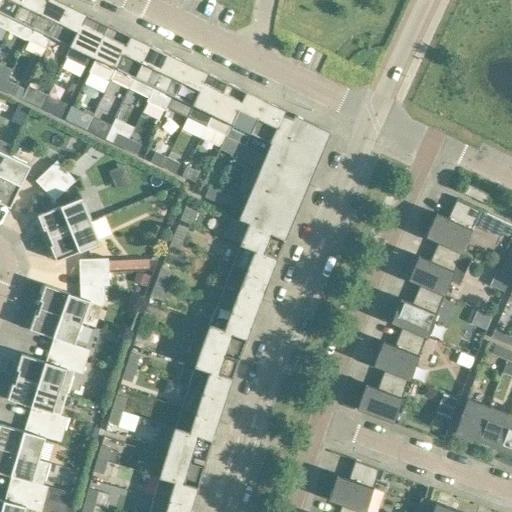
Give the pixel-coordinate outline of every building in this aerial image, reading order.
[(0,0),(0,27),(7,31),(21,0),(0,0)] [(21,0),(7,31),(26,41),(32,28),(45,0),(21,0)] [(56,0),(45,0),(32,28),(26,41),(45,50),(51,37),(67,5),(61,2),(56,0)] [(80,11),(67,5),(51,37),(71,47),(86,14),(80,11)] [(86,14),(71,47),(66,57),(85,67),(90,56),(93,57),(109,25),(104,23),(86,14)] [(131,36),(113,27),(109,25),(93,57),(96,59),(89,72),(109,82),(111,79),(131,36)] [(151,45),(131,36),(111,79),(130,88),(151,45)] [(149,98),(170,54),(151,45),(130,88),(149,98)] [(149,98),(147,102),(166,111),(168,108),(189,64),(170,54),(149,98)] [(187,117),(208,73),(189,64),(168,108),(187,117)] [(228,82),(208,73),(187,117),(206,127),(228,82)] [(19,86),(7,81),(2,90),(15,96),(19,86)] [(247,92),(228,82),(206,127),(225,136),(231,124),(247,92)] [(22,99),(41,108),(48,95),(28,86),(22,99)] [(247,92),(225,136),(245,145),(266,101),(247,92)] [(67,105),(48,95),(41,108),(61,118),(67,105)] [(245,145),(236,163),(258,174),(265,155),(271,143),(285,114),(286,111),(266,101),(245,145)] [(73,107),(66,120),(86,130),(92,116),(73,107)] [(252,217),(249,224),(286,239),(301,201),(331,132),(295,114),(293,117),(285,114),(271,143),(265,155),(258,174),(246,203),(242,213),(252,217)] [(92,116),(86,130),(106,139),(112,126),(92,116)] [(117,133),(112,143),(125,148),(129,139),(117,133)] [(0,172),(9,155),(13,145),(0,138),(0,172)] [(141,145),(129,139),(125,148),(137,154),(141,145)] [(155,152),(151,161),(163,167),(168,158),(155,152)] [(31,166),(9,155),(0,172),(0,203),(10,208),(31,166)] [(180,164),(168,158),(163,167),(176,173),(180,164)] [(45,191),(66,171),(57,161),(36,181),(45,191)] [(187,167),(182,176),(194,182),(199,173),(187,167)] [(76,181),(66,171),(45,191),(55,201),(76,181)] [(467,184),(463,193),(485,203),(489,194),(467,184)] [(205,197),(217,202),(221,193),(209,188),(205,197)] [(221,193),(217,202),(242,213),(246,203),(221,193)] [(46,230),(49,237),(91,221),(82,198),(38,215),(44,231),(46,230)] [(462,252),(481,211),(456,199),(448,218),(437,213),(426,236),(472,257),(472,256),(462,252)] [(185,207),(180,220),(190,224),(195,211),(185,207)] [(232,217),(224,237),(240,244),(277,259),(278,258),(280,252),(286,239),(249,224),(232,217)] [(100,244),(91,221),(49,237),(52,245),(50,246),(56,261),(100,244)] [(177,228),(172,241),(181,244),(186,232),(177,228)] [(419,256),(409,279),(445,295),(451,281),(460,285),(472,257),(426,236),(426,237),(438,243),(430,261),(419,256)] [(178,253),(181,244),(172,241),(167,253),(176,257),(178,253)] [(240,244),(232,265),(269,280),(270,278),(272,272),(277,259),(240,244)] [(510,251),(501,270),(511,275),(511,273),(511,251),(510,251)] [(167,253),(164,261),(182,268),(187,257),(178,253),(176,257),(167,253)] [(79,260),(80,273),(109,272),(109,270),(108,260),(108,258),(79,260)] [(149,259),(108,260),(109,270),(150,269),(149,261),(149,259)] [(231,267),(224,285),(262,300),(264,292),(269,280),(232,265),(231,267)] [(161,269),(156,282),(166,285),(170,273),(161,269)] [(42,302),(40,308),(82,323),(90,301),(103,305),(105,300),(104,286),(109,286),(109,272),(80,273),(81,297),(45,285),(40,301),(42,302)] [(138,272),(135,282),(147,285),(150,275),(138,272)] [(391,322),(427,337),(445,295),(409,279),(408,280),(420,285),(413,303),(401,298),(391,322)] [(161,298),(166,285),(156,282),(151,295),(161,298)] [(257,312),(262,300),(224,285),(217,306),(254,320),(257,312)] [(216,308),(209,326),(247,340),(249,332),(254,320),(217,306),(216,308)] [(75,345),(82,323),(40,308),(38,315),(35,314),(30,330),(62,341),(58,353),(86,362),(90,350),(75,345)] [(478,309),(472,323),(487,330),(493,316),(478,309)] [(145,311),(141,324),(150,327),(155,315),(145,311)] [(383,341),(374,365),(410,379),(426,337),(427,338),(427,337),(391,322),(391,323),(402,327),(395,346),(383,341)] [(150,327),(141,324),(136,337),(146,340),(150,327)] [(209,326),(202,346),(240,359),(242,352),(243,350),(247,340),(209,326)] [(511,334),(495,327),(491,337),(511,345),(511,341),(511,334)] [(492,353),(507,360),(511,351),(495,345),(492,353)] [(233,380),(240,359),(202,346),(195,367),(233,380)] [(461,352),(456,363),(470,369),(475,358),(461,352)] [(19,371),(17,377),(68,393),(75,371),(82,374),(86,362),(58,353),(54,364),(22,354),(17,370),(19,371)] [(131,353),(126,366),(136,369),(140,356),(131,353)] [(107,361),(105,367),(115,370),(118,360),(113,358),(107,361)] [(366,384),(357,409),(393,422),(409,380),(410,380),(410,379),(374,365),(373,366),(385,370),(378,389),(366,384)] [(136,369),(126,366),(122,379),(132,382),(136,369)] [(195,367),(188,387),(226,400),(228,393),(233,380),(195,367)] [(61,416),(68,393),(17,377),(15,384),(12,383),(8,399),(40,410),(37,421),(65,430),(68,418),(61,416)] [(221,413),(226,400),(188,387),(181,408),(219,420),(221,413)] [(446,394),(443,401),(447,410),(454,412),(459,399),(446,394)] [(117,395),(113,409),(122,412),(126,398),(117,395)] [(477,441),(490,407),(468,398),(455,433),(477,441)] [(511,415),(490,407),(477,441),(498,449),(511,415)] [(179,413),(174,429),(213,441),(219,420),(181,408),(179,413)] [(113,409),(109,421),(118,424),(122,412),(113,409)] [(511,454),(511,414),(511,415),(498,449),(511,454)] [(0,448),(39,460),(46,438),(61,442),(65,430),(37,421),(33,433),(0,424),(0,448)] [(208,454),(213,441),(174,429),(168,449),(167,452),(205,464),(208,454)] [(101,445),(97,458),(107,461),(114,463),(118,450),(101,445)] [(33,482),(39,460),(0,448),(0,473),(20,479),(17,491),(45,498),(48,486),(33,482)] [(167,452),(160,477),(198,488),(205,464),(167,452)] [(107,461),(97,458),(94,471),(103,474),(107,461)] [(337,475),(329,499),(365,511),(367,511),(366,511),(380,469),(355,460),(349,479),(337,475)] [(192,509),(198,488),(160,477),(153,498),(192,509)] [(89,488),(85,502),(95,504),(98,491),(89,488)] [(0,511),(37,511),(38,510),(42,511),(45,498),(17,491),(13,503),(0,499),(0,511)] [(45,498),(42,511),(46,511),(61,511),(64,504),(45,498)] [(153,498),(149,511),(191,511),(192,509),(153,498)] [(365,511),(329,499),(329,500),(342,505),(340,511),(365,511)] [(85,502),(82,511),(92,511),(95,504),(85,502)] [(432,511),(454,511),(455,510),(436,502),(432,511)]
